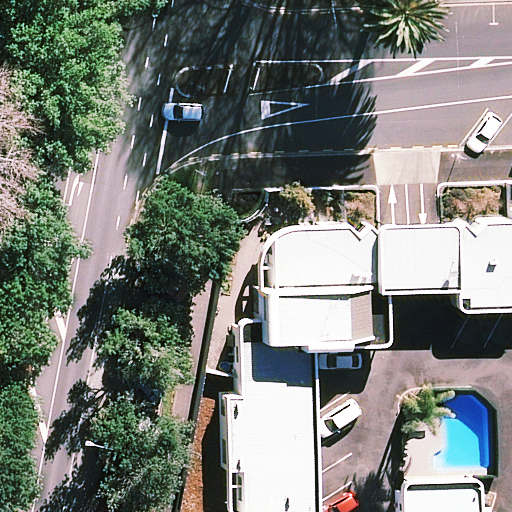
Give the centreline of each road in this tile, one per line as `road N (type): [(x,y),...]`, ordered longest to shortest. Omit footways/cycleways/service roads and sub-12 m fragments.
road 1 (secondary): [(132,71),(44,511)]
road 2 (secondary): [(0,457),(70,58)]
road 3 (tertiary): [(511,60),(174,80),(132,71)]
